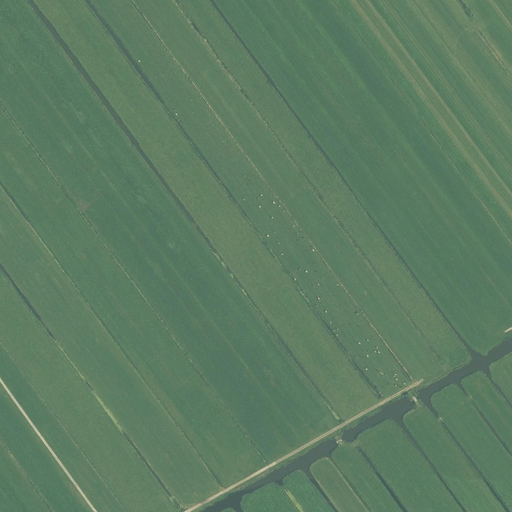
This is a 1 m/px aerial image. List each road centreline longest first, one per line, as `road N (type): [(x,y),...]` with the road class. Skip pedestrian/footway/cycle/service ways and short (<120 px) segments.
road 1 (track): [(0,381),(93,511)]
road 2 (track): [(187,511),(295,451)]
